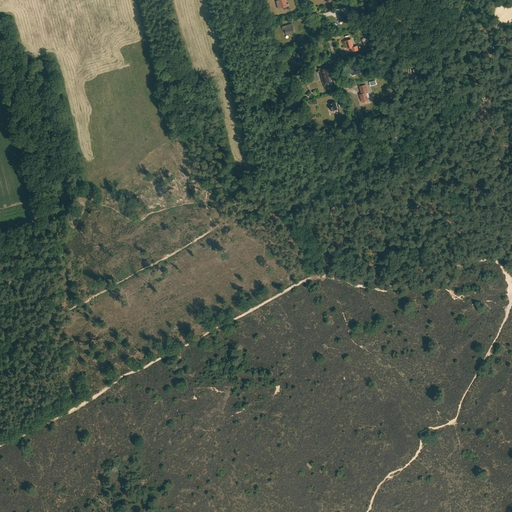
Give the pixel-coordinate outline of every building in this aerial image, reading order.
[(340,21),(346,20),(348,19),(347,17),(345,17),(344,12),(338,14),(340,21)] [(284,26),(285,28),(287,34),(295,32),(293,26),(287,28),(286,26),(284,26)] [(348,49),(351,48),(352,52),(358,50),(357,46),(354,47),(352,39),(346,41),(348,49)] [(297,62),(303,60),(301,53),(295,55),(297,62)] [(352,75),(360,73),(358,67),(351,69),(352,75)] [(319,70),(323,84),(330,83),(330,82),(332,82),(330,77),(328,78),(326,68),(319,70)] [(360,89),(361,95),(360,95),(362,103),(368,101),(366,93),(368,93),(366,84),(359,86),(360,89)] [(330,108),(331,111),(337,109),(335,101),(328,103),(329,105),(327,106),(328,108),(330,108)]
